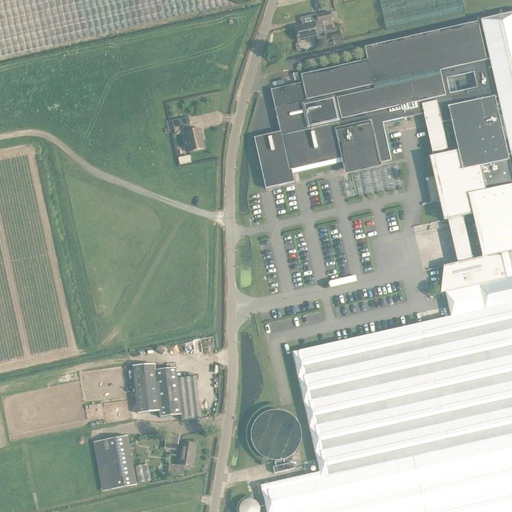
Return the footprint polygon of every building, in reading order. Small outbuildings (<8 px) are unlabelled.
[(0,0),(0,57),(128,28),(240,2),(239,0),(0,0)] [(380,0),(386,29),(401,26),(397,7),(392,8),(390,0),(380,0)] [(480,21),(510,155),(511,161),(511,302),(483,309),(451,316),(292,352),(319,472),(260,485),(266,511),(511,511),(511,12),(480,20),(480,21)] [(317,37),(317,39),(325,38),(322,22),(331,19),(329,12),(316,15),(317,22),(295,27),(298,41),(300,40),(300,41),(304,41),(304,39),(317,37)] [(483,309),(511,302),(511,161),(510,155),(480,21),(364,47),(367,60),(300,75),(302,83),(270,90),(280,132),(254,138),(265,189),(294,182),(292,173),(350,160),(349,157),(359,155),(361,166),(361,167),(391,160),(390,160),(391,160),(382,123),(403,118),(423,114),(437,176),(426,178),(427,180),(432,201),(436,200),(437,202),(443,201),(447,219),(446,219),(446,220),(475,213),(485,256),(484,256),(484,257),(443,266),(440,293),(445,292),(478,285),(483,309)] [(173,128),(175,135),(184,133),(189,152),(204,148),(202,141),(200,129),(191,131),(189,124),(173,128)] [(478,285),(445,292),(451,316),(483,309),(478,285)] [(155,370),(154,364),(132,366),(137,414),(159,411),(159,417),(181,415),(181,420),(201,418),(196,376),(177,378),(176,368),(155,370)] [(301,448),(298,426),(290,408),(262,412),(247,419),(249,434),(261,459),(273,457),(277,465),(284,464),(283,456),(301,448)] [(167,433),(165,442),(177,444),(179,434),(167,433)] [(112,490),(136,485),(127,436),(103,440),(112,490)] [(184,465),(192,466),(195,445),(182,442),(178,464),(179,464),(179,466),(169,465),(168,473),(183,476),(184,465)] [(294,469),(292,463),(273,467),(274,473),(294,469)] [(135,465),(137,482),(151,480),(149,464),(135,465)] [(238,511),(259,511),(262,505),(245,497),(238,511)]
